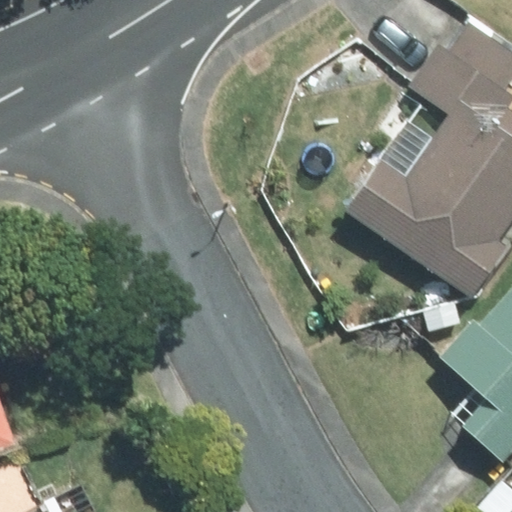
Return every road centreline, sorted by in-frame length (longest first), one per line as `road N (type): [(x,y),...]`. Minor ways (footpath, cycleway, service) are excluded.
road 1 (residential): [(319,511),(62,63)]
road 2 (residential): [(169,0),(62,63)]
